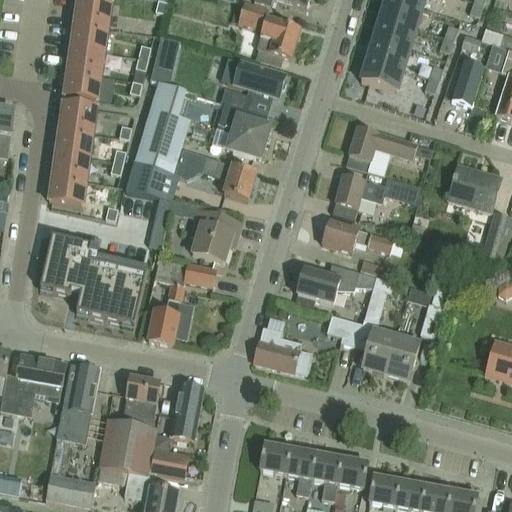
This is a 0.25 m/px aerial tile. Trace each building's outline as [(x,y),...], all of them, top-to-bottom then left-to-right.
[(255,0),(253,6),(270,11),(272,4),(305,14),(309,0),(255,0)] [(383,0),(383,2),(424,15),(428,0),(383,0)] [(475,0),(473,6),(482,9),(485,0),(475,0)] [(383,2),(377,23),(417,36),(424,15),(383,2)] [(74,30),(108,35),(111,10),(83,6),(77,5),(74,30)] [(158,5),(155,17),(164,19),(167,7),(158,5)] [(473,6),(469,19),(478,22),(482,9),(473,6)] [(258,54),(255,65),(280,73),(283,62),(290,64),(299,34),(266,23),(268,18),(243,11),(238,28),(261,35),(260,39),(255,54),(258,54)] [(377,23),(370,44),(411,57),(417,36),(377,23)] [(104,58),(108,35),(74,30),(71,54),(104,58)] [(448,31),(444,43),(452,46),(457,34),(448,31)] [(511,55),(511,42),(485,34),(481,46),(511,55)] [(461,53),(476,57),(479,45),(464,41),(461,53)] [(161,43),(150,86),(158,88),(169,91),(179,48),(161,43)] [(444,43),(439,55),(448,58),(452,46),(444,43)] [(370,44),(364,65),(405,78),(411,57),(370,44)] [(138,62),(148,64),(150,53),(141,51),(138,62)] [(104,58),(71,54),(67,77),(101,82),(104,58)] [(495,121),(511,126),(511,57),(508,56),(501,78),(509,80),(495,121)] [(145,76),(148,64),(138,62),(135,74),(145,76)] [(228,64),(222,86),(248,94),(248,95),(259,99),(278,104),(281,93),(283,94),(286,86),(284,86),(285,81),(266,76),(228,64)] [(364,65),(357,86),(398,99),(405,78),(364,65)] [(451,106),(471,113),(484,73),(464,67),(451,106)] [(434,71),(429,83),(437,87),(442,74),(434,71)] [(207,94),(209,78),(193,75),(191,92),(207,94)] [(97,107),(101,82),(67,77),(64,102),(97,107)] [(429,83),(424,95),(433,99),(437,87),(429,83)] [(129,98),(139,100),(142,89),(132,87),(129,98)] [(158,88),(134,168),(172,179),(181,149),(166,145),(173,121),(168,119),(176,93),(169,91),(158,88)] [(224,93),(220,107),(224,109),(242,114),(246,100),(224,93)] [(266,123),(279,127),(280,126),(261,120),(242,114),(224,109),(216,134),(231,139),(226,155),(260,165),(270,132),(264,130),(266,123)] [(62,110),(59,134),(93,139),(96,115),(62,110)] [(476,141),(484,116),(471,112),(471,113),(463,137),(464,137),(475,141),(476,141)] [(14,116),(0,113),(0,163),(7,164),(14,116)] [(118,143),(128,145),(131,134),(121,131),(118,143)] [(417,151),(411,149),(390,143),(378,140),(379,139),(357,133),(348,161),(370,168),(375,151),(413,163),(417,151)] [(59,134),(56,158),(89,163),(93,139),(59,134)] [(113,166),(122,169),(125,157),(116,155),(113,166)] [(52,182),(86,187),(89,163),(56,158),(52,182)] [(256,178),(205,162),(200,177),(226,185),(222,199),(228,200),(247,206),(256,178)] [(120,180),(122,169),(113,166),(110,178),(120,180)] [(134,168),(125,197),(159,204),(170,206),(171,206),(178,181),(172,179),(134,168)] [(453,183),(451,187),(446,206),(490,219),(501,183),(482,178),(481,182),(473,180),(473,179),(456,174),(454,183),(453,183)] [(342,181),(335,209),(354,215),(357,215),(360,203),(372,206),(381,208),(382,205),(383,201),(416,210),(420,194),(386,185),(384,191),(376,189),(376,190),(362,186),(342,181)] [(49,207),(51,207),(83,211),(86,187),(52,182),(49,207)] [(159,204),(157,211),(168,214),(170,206),(159,204)] [(168,214),(157,211),(155,220),(167,222),(168,214)] [(106,224),(115,226),(117,215),(108,212),(105,224),(106,224)] [(191,259),(204,263),(223,268),(231,241),(236,242),(240,228),(198,215),(190,241),(196,243),(191,259)] [(154,228),(165,230),(167,222),(155,220),(154,228)] [(481,262),(494,265),(507,224),(494,220),(485,249),(481,262)] [(354,248),(389,258),(392,246),(328,226),(321,249),(351,258),(354,248)] [(163,238),(165,230),(154,228),(152,236),(163,238)] [(150,244),(161,246),(163,238),(152,236),(150,244)] [(52,242),(41,289),(42,289),(43,288),(53,291),(52,296),(70,300),(71,296),(80,298),(77,313),(78,314),(79,313),(89,315),(88,320),(89,321),(121,328),(122,328),(123,323),(133,325),(133,326),(135,327),(146,280),(145,280),(89,267),(90,260),(96,262),(98,253),(82,249),(52,242)] [(159,254),(161,246),(150,244),(148,252),(159,254)] [(469,253),(468,258),(481,262),(485,249),(479,247),(469,253)] [(157,270),(153,285),(171,289),(183,291),(184,287),(192,289),(211,293),(215,275),(196,271),(187,269),(159,263),(158,270),(157,270)] [(363,265),(360,276),(380,282),(383,272),(363,265)] [(303,275),(296,300),(314,305),(316,305),(332,310),(337,295),(353,295),(354,295),(355,293),(373,293),(376,283),(358,278),(350,276),(331,270),(327,282),(303,275)] [(373,293),(364,325),(377,329),(386,298),(398,302),(401,290),(376,282),(376,283),(373,293)] [(152,326),(148,346),(172,351),(184,292),(183,291),(171,289),(165,317),(154,315),(152,326)] [(436,290),(430,310),(428,309),(419,341),(433,345),(448,294),(436,290)] [(340,349),(355,353),(362,330),(331,321),(326,339),(341,343),(340,349)] [(306,382),(311,359),(299,356),(301,349),(280,344),(282,338),(262,333),(259,346),(258,346),(253,368),(306,382)] [(362,374),(385,381),(395,342),(373,336),(362,374)] [(395,342),(385,381),(408,387),(419,349),(395,342)] [(511,351),(494,346),(493,351),(485,381),(485,379),(511,386),(511,351)] [(0,356),(0,399),(1,400),(9,359),(0,356)] [(59,402),(61,389),(65,369),(21,361),(17,381),(6,379),(0,409),(0,415),(30,422),(34,398),(59,402)] [(99,375),(70,370),(56,444),(85,449),(99,375)] [(147,481),(147,478),(156,431),(151,431),(159,386),(130,381),(122,426),(106,423),(97,472),(147,481)] [(180,389),(170,442),(193,446),(203,394),(180,389)] [(264,450),(259,476),(285,481),(290,455),(264,450)] [(188,461),(153,454),(148,479),(155,480),(183,485),(188,461)] [(316,459),(290,455),(285,481),(299,483),(296,499),(308,501),(310,485),(311,485),(316,459)] [(316,459),(311,485),(324,488),(321,504),(333,507),(337,490),(342,464),(316,459)] [(367,469),(342,464),(337,490),(363,495),(367,469)] [(147,481),(97,472),(95,484),(125,489),(123,500),(143,504),(141,511),(175,511),(178,499),(150,494),(152,483),(154,484),(155,480),(148,479),(147,478),(147,481)] [(0,479),(0,497),(17,501),(20,483),(0,479)] [(44,504),(85,511),(89,511),(94,488),(48,480),(44,504)] [(394,511),(399,487),(373,482),(368,508),(391,511),(394,511)] [(421,511),(425,491),(399,487),(394,511),(421,511)] [(447,511),(451,496),(425,491),(421,511),(447,511)] [(474,511),(477,501),(451,496),(447,511),(474,511)]
